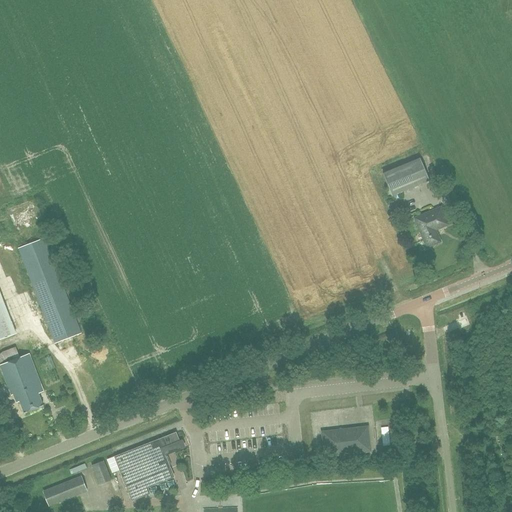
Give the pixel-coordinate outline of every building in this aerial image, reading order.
[(420,158),(383,174),(392,196),(430,180),(420,158)] [(417,222),(427,246),(440,241),(435,229),(447,224),(441,208),(423,216),(424,219),(417,222)] [(55,343),(80,333),(44,239),(19,249),(55,343)] [(38,394),(43,392),(29,354),(20,357),(16,348),(12,349),(35,410),(43,406),(38,394)] [(12,349),(2,353),(0,353),(0,364),(0,365),(12,395),(13,394),(16,402),(19,401),(24,414),(35,410),(12,349)] [(49,370),(55,368),(51,356),(45,358),(49,370)] [(326,455),(369,451),(367,433),(343,436),(343,431),(323,433),(326,455)] [(176,432),(115,456),(132,500),(150,493),(144,478),(171,468),(163,449),(180,443),(176,432)] [(99,485),(111,480),(104,461),(92,466),(99,485)] [(50,505),(87,491),(81,477),(44,492),(50,505)]
